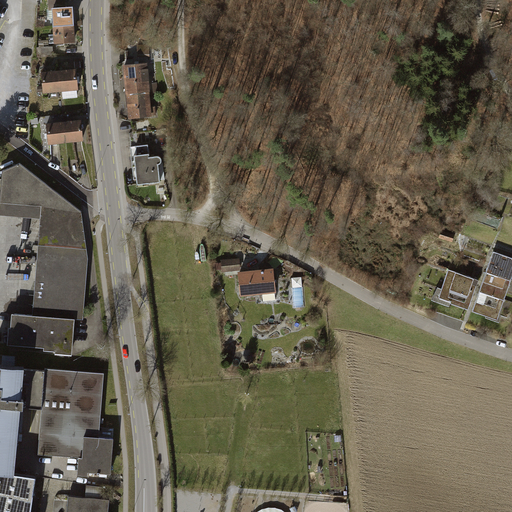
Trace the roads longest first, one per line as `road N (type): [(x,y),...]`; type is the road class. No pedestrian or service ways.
road 1 (residential): [(114,213),(179,215),(242,230),(403,314),(511,355)]
road 2 (tertiary): [(146,511),(114,213)]
road 3 (tertiary): [(114,213),(96,0)]
road 4 (track): [(216,185),(186,88),(181,0)]
